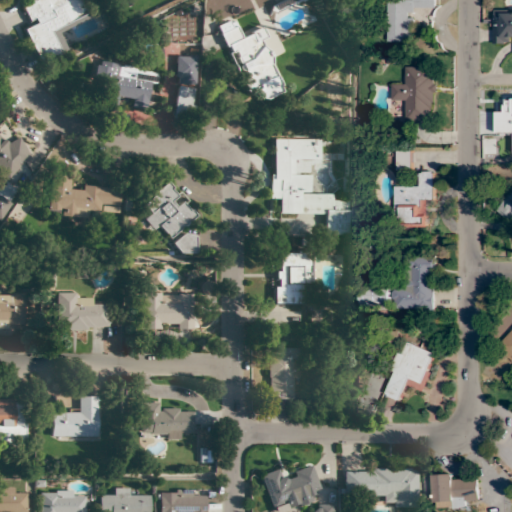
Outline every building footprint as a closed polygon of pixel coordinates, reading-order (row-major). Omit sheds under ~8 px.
[(22,0),(19,1),(30,26),(23,29),(37,63),(66,51),(58,31),(87,20),(78,0),(22,0)] [(387,0),(387,41),(414,41),(414,10),(436,10),(436,0),(387,0)] [(493,44),(511,43),(511,10),(493,11),(493,44)] [(240,37),(233,19),(217,25),(244,92),(256,87),(261,100),(282,91),(261,40),(266,38),(262,28),(240,37)] [(194,56),(175,56),(175,80),(194,80),(194,56)] [(155,70),(96,60),(92,82),(101,83),(98,103),(117,106),(118,97),(131,99),(129,108),(147,111),(155,70)] [(402,121),(428,121),(428,112),(434,112),(434,67),(402,67),(402,86),(392,86),(392,101),(402,101),(402,121)] [(173,115),(189,117),(193,89),(176,87),(173,115)] [(0,172),(7,179),(32,155),(15,137),(8,144),(0,135),(0,172)] [(324,214),(323,235),(346,235),(347,201),(331,201),(331,194),(309,194),(309,175),(292,175),(293,159),(317,160),(318,139),(270,138),(269,199),(279,200),(279,214),(324,214)] [(397,171),(412,171),(412,150),(397,150),(397,171)] [(425,202),(434,202),(434,172),(417,172),(417,184),(394,184),(395,216),(403,216),(404,226),(426,226),(425,202)] [(119,189),(69,187),(70,175),(49,174),(47,215),(79,217),(79,207),(118,209),(119,189)] [(196,215),(181,198),(182,197),(166,181),(141,204),(149,213),(140,222),(151,233),(158,227),(169,240),(196,215)] [(511,188),(497,209),(511,219),(511,188)] [(0,217),(10,204),(0,196),(0,217)] [(310,251),(280,251),(280,261),(273,261),(273,304),(299,304),(299,283),(310,283),(310,251)] [(362,286),(362,308),(392,308),(392,310),(435,310),(435,255),(400,255),(400,284),(392,284),(392,285),(362,286)] [(0,328),(23,328),(23,293),(0,293),(0,328)] [(107,330),(107,303),(85,303),(85,293),(55,293),(55,330),(107,330)] [(140,329),(192,329),(192,293),(140,293),(140,329)] [(438,355),(405,342),(384,394),(401,401),(409,382),(425,388),(438,355)] [(266,348),(266,399),(291,399),(291,379),(297,379),(297,348),(266,348)] [(96,396),(76,396),(76,410),(49,410),(49,437),(96,437),(96,396)] [(24,400),(0,399),(0,447),(24,448),(24,400)] [(192,410),(159,410),(159,402),(139,402),(139,431),(160,431),(160,439),(182,439),(182,430),(192,430),(192,410)] [(278,469),(260,474),(269,508),(280,505),(281,510),(313,500),(310,491),(318,489),(312,468),(280,477),(278,469)] [(384,496),(384,507),(406,507),(406,498),(416,498),(416,468),(342,468),(342,496),(384,496)] [(479,480),(455,480),(455,474),(433,475),(433,509),(455,509),(455,502),(479,501),(479,480)] [(25,511),(25,488),(0,488),(0,511),(25,511)] [(97,511),(148,511),(149,498),(129,498),(129,489),(108,489),(108,497),(98,497),(97,511)] [(204,511),(204,498),(194,498),(194,489),(156,489),(156,511),(204,511)] [(74,491),(38,491),(37,511),(83,511),(84,496),(74,496),(74,491)]
